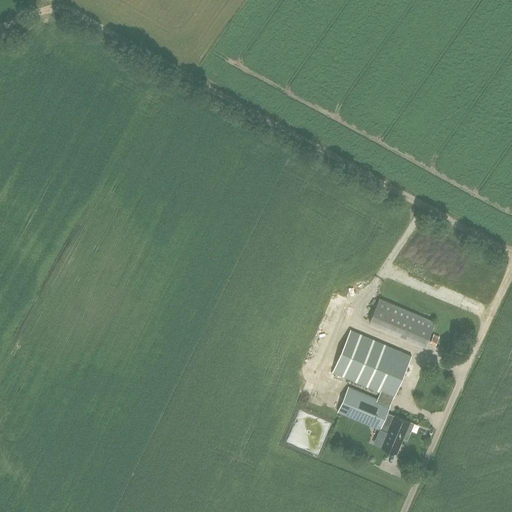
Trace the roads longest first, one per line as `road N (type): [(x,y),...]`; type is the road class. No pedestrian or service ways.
road 1 (track): [(511,254),(62,9),(0,27)]
road 2 (unclassified): [(406,511),(478,343)]
